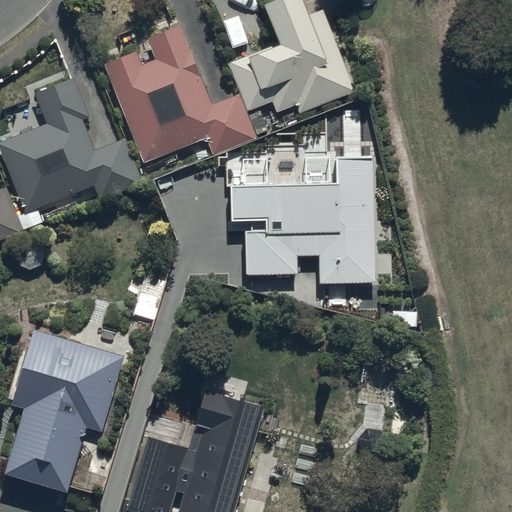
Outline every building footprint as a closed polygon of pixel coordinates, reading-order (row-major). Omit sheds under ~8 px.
[(246,51),(226,58),(246,106),(269,96),(276,111),(279,110),(283,120),(297,114),(295,110),(353,85),(319,4),(308,9),(304,0),(262,0),(276,34),(244,48),(246,51)] [(101,59),(142,156),(203,131),(211,150),(254,132),(236,90),(210,100),(177,21),(131,41),(133,46),(101,59)] [(44,119),(0,137),(0,150),(23,208),(91,180),(96,193),(139,176),(121,134),(93,146),(80,114),(88,111),(72,72),(31,88),(44,119)] [(316,250),(317,274),(373,274),(370,148),(332,148),(332,176),(226,176),(226,213),(262,213),(262,223),(242,223),(242,267),(295,267),(295,250),(316,250)] [(0,233),(20,226),(4,183),(0,184),(0,233)] [(163,278),(143,272),(135,300),(154,305),(163,278)] [(121,351),(28,320),(4,396),(22,402),(2,463),(64,483),(84,420),(97,425),(121,351)] [(390,359),(369,358),(366,388),(388,389),(390,359)] [(147,435),(126,510),(131,511),(170,511),(176,491),(184,493),(178,511),(234,511),(264,407),(204,390),(188,447),(147,435)]
